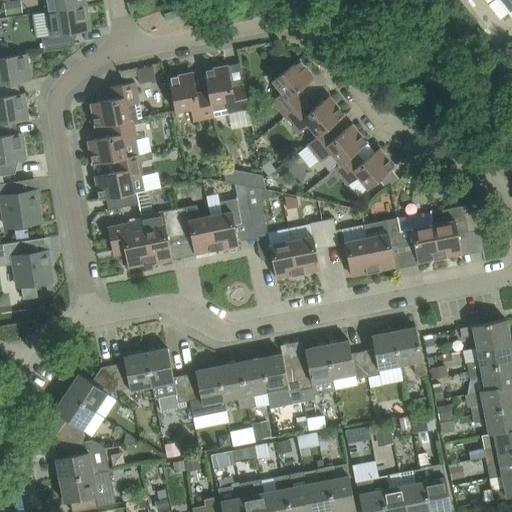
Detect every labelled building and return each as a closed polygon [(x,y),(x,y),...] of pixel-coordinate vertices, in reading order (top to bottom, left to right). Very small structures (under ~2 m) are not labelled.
[(6,14),(18,13),(15,0),(4,2),(6,14)] [(46,0),(48,10),(87,4),(86,0),(46,0)] [(511,0),(499,0),(511,16),(511,0)] [(51,36),(42,37),(44,50),(73,46),(71,33),(91,30),(87,4),(48,10),(51,36)] [(276,45),(269,51),(279,64),(286,58),(276,45)] [(27,53),(0,57),(0,96),(13,94),(11,82),(31,79),(27,53)] [(272,100),(285,116),(305,99),(298,90),(315,77),(300,58),(273,80),(282,92),(272,100)] [(153,64),(138,67),(140,79),(155,77),(153,64)] [(211,103),(214,116),(229,113),(249,109),(248,103),(244,83),(233,86),(228,65),(204,70),(209,90),(211,103)] [(193,120),(214,116),(211,103),(209,90),(197,93),(193,72),(169,77),(173,96),(176,110),(191,107),(193,120)] [(129,119),(132,118),(142,116),(139,102),(135,82),(110,87),(112,99),(91,103),(96,126),(107,124),(129,119)] [(25,92),(13,94),(0,96),(0,135),(11,134),(9,122),(29,119),(25,92)] [(305,99),(285,116),(298,132),(308,124),(317,135),(318,135),(329,128),(345,114),(330,95),(313,109),(305,99)] [(139,153),(136,139),(132,118),(129,119),(107,124),(109,136),(88,140),(93,163),(114,159),(127,156),(126,156),(139,153)] [(332,170),(335,168),(340,163),(356,152),(368,142),(352,123),(336,137),(329,128),(318,135),(317,135),(307,143),(321,160),(322,158),(332,170)] [(0,175),(9,174),(7,161),(27,158),(23,132),(11,134),(0,135),(0,175)] [(340,163),(335,168),(348,184),(358,176),(368,188),(379,179),(395,166),(380,148),(363,161),(356,152),(340,163)] [(100,199),(106,198),(147,189),(143,174),(141,161),(154,158),(152,150),(139,153),(126,156),(127,156),(114,159),(116,171),(95,175),(100,199)] [(276,169),(269,160),(261,166),(268,175),(276,169)] [(18,180),(0,182),(0,203),(3,203),(6,227),(41,221),(38,204),(36,190),(20,192),(18,180)] [(235,183),(237,195),(248,193),(246,185),(235,183)] [(248,193),(253,220),(261,259),(272,257),(277,278),(298,273),(291,239),(270,243),(259,188),(246,185),(248,193)] [(128,205),(140,202),(138,193),(147,191),(147,189),(106,198),(109,209),(128,205)] [(253,220),(248,193),(237,195),(236,196),(236,198),(237,203),(241,222),(253,220)] [(297,197),(284,195),(287,209),(299,206),(297,197)] [(235,225),(235,223),(241,222),(236,198),(220,201),(222,212),(210,214),(217,249),(239,244),(235,225)] [(431,210),(440,257),(462,253),(458,233),(480,229),(475,203),(443,209),(445,220),(434,222),(431,210)] [(197,204),(186,206),(174,208),(179,235),(191,232),(195,253),(217,249),(210,214),(199,217),(197,204)] [(174,208),(162,211),(141,215),(141,216),(150,262),(172,258),(168,237),(179,235),(174,208)] [(440,257),(431,210),(397,217),(402,243),(414,241),(418,262),(440,257)] [(150,262),(141,216),(129,219),(130,222),(108,226),(113,248),(125,246),(129,266),(150,262)] [(333,217),(322,219),(328,246),(339,244),(335,224),(333,217)] [(402,243),(397,217),(364,224),(367,236),(373,271),(395,266),(391,245),(402,243)] [(291,239),(298,273),(320,269),(316,248),(328,246),(322,219),(310,222),(313,235),(291,239)] [(367,236),(364,224),(367,236),(345,240),(348,255),(352,275),(373,271),(367,236)] [(53,263),(49,236),(0,243),(0,264),(13,263),(17,286),(21,285),(23,299),(37,296),(35,283),(51,281),(49,264),(53,263)] [(476,334),(479,347),(511,340),(506,318),(460,327),(462,337),(476,334)] [(416,326),(394,330),(400,363),(413,360),(416,372),(425,370),(416,326)] [(375,348),(363,350),(368,375),(380,373),(379,367),(400,363),(394,330),(372,335),(375,348)] [(437,351),(434,337),(433,337),(425,339),(428,353),(437,351)] [(356,373),(357,377),(368,375),(363,350),(352,353),(349,339),(327,344),(334,377),(356,373)] [(469,362),(470,371),(511,362),(511,347),(511,340),(479,347),(482,359),(469,362)] [(296,364),(301,389),(313,386),(312,382),(334,377),(327,344),(305,348),(308,361),(296,364)] [(156,397),(159,397),(162,411),(187,406),(186,399),(190,399),(185,374),(174,376),(168,347),(146,351),(153,384),(156,397)] [(131,388),(153,384),(146,351),(124,356),(125,362),(114,364),(119,388),(131,386),(131,388)] [(292,403),(304,401),(301,389),(296,364),(285,366),(282,353),(260,357),(267,390),(289,385),(292,403)] [(260,357),(239,361),(248,407),(256,405),(254,392),(267,390),(260,357)] [(239,409),(248,407),(239,361),(218,365),(225,398),(237,396),(239,409)] [(472,379),(484,377),(487,390),(511,384),(511,362),(470,371),(472,379)] [(107,391),(119,388),(114,364),(102,366),(92,381),(79,373),(67,391),(95,409),(107,391)] [(430,367),(432,378),(449,374),(447,366),(446,364),(430,367)] [(197,372),(185,374),(190,399),(194,417),(227,411),(225,398),(218,365),(196,370),(197,372)] [(483,404),(471,406),(472,414),(511,406),(511,384),(487,390),(481,391),(483,404)] [(433,387),(435,400),(444,398),(442,385),(441,385),(433,387)] [(59,445),(85,440),(82,430),(82,428),(95,409),(67,391),(54,410),(47,411),(48,419),(44,425),(50,429),(51,436),(57,435),(59,445)] [(409,399),(411,411),(429,408),(427,396),(409,399)] [(453,403),(437,406),(440,420),(456,417),(453,403)] [(511,428),(511,406),(473,414),(473,415),(474,422),(486,420),(489,433),(494,432),(511,428)] [(412,414),(415,432),(437,428),(433,410),(412,414)] [(410,427),(408,416),(400,418),(402,429),(410,427)] [(308,430),(307,420),(296,421),(298,432),(303,431),(309,430),(308,430)] [(452,420),(441,423),(443,432),(454,429),(452,420)] [(254,428),(256,439),(272,437),(270,425),(254,428)] [(378,438),(393,436),(391,425),(376,427),(378,438)] [(372,438),(369,426),(352,429),(354,442),(372,438)] [(511,428),(494,432),(496,445),(477,449),(479,457),(486,455),(498,453),(511,450),(511,428)] [(298,435),(298,437),(300,448),(314,445),(312,434),(312,432),(298,435)] [(229,434),(224,435),(220,441),(221,446),(231,444),(229,434)] [(318,435),(320,447),(328,445),(326,434),(318,435)] [(277,441),(279,450),(291,448),(289,439),(277,441)] [(56,458),(60,479),(93,473),(88,451),(87,451),(85,440),(59,445),(62,456),(56,458)] [(254,445),(257,456),(257,457),(270,455),(267,443),(267,442),(254,445)] [(254,445),(240,448),(242,459),(257,456),(254,445)] [(234,449),(211,454),(214,468),(236,463),(234,449)] [(511,450),(498,453),(486,455),(487,464),(500,462),(502,475),(511,472),(511,450)] [(197,459),(186,462),(187,469),(199,467),(197,459)] [(174,462),(175,471),(185,469),(183,460),(174,462)] [(328,460),(324,461),(325,466),(334,511),(336,511),(356,508),(349,473),(336,476),(334,465),(332,465),(331,461),(328,461),(328,460)] [(363,511),(385,511),(379,476),(376,462),(354,466),(359,493),(363,511)] [(421,468),(429,511),(438,511),(452,509),(446,476),(443,463),(430,466),(421,468)] [(450,467),(452,479),(465,477),(462,464),(450,467)] [(334,511),(325,466),(317,468),(319,479),(306,482),(312,511),(334,511)] [(402,484),(407,511),(429,511),(421,468),(400,472),(402,484)] [(73,511),(92,508),(116,503),(110,469),(93,473),(60,479),(65,501),(71,500),(73,511)] [(290,511),(312,511),(306,482),(304,470),(283,474),(290,511)] [(407,511),(402,484),(400,472),(387,475),(379,476),(385,511),(407,511)] [(505,487),(492,489),(494,499),(511,495),(511,472),(502,475),(505,487)] [(246,511),(240,482),(238,473),(228,475),(230,487),(219,489),(223,511),(246,511)] [(275,488),(264,490),(268,511),(290,511),(283,474),(274,476),(272,476),(275,488)] [(246,511),(268,511),(264,490),(261,478),(240,482),(246,511)] [(168,501),(166,493),(158,495),(160,502),(168,501)] [(217,511),(216,508),(214,496),(204,498),(205,504),(193,506),(194,511),(217,511)] [(147,499),(139,500),(140,507),(148,506),(147,499)]
